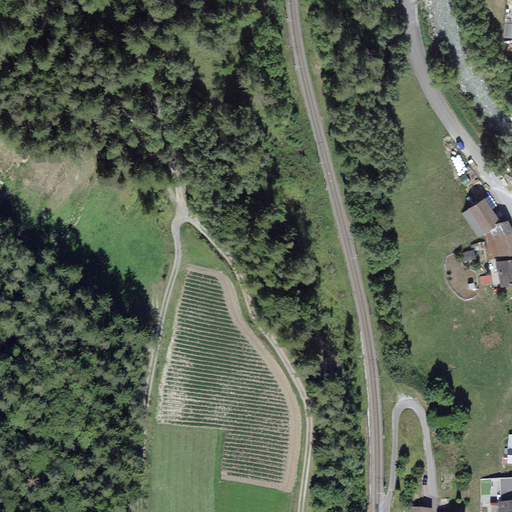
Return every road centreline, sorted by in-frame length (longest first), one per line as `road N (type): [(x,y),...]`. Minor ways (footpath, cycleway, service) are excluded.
road 1 (track): [(183,216),(233,267),(308,410),(301,511)]
road 2 (track): [(183,216),(150,366),(137,511)]
road 3 (unclassified): [(511,212),(434,103),(407,0)]
road 4 (residential): [(378,511),(391,489),(395,417),(410,403),(423,420),(434,511)]
road 5 (track): [(105,0),(143,75),(183,216)]
